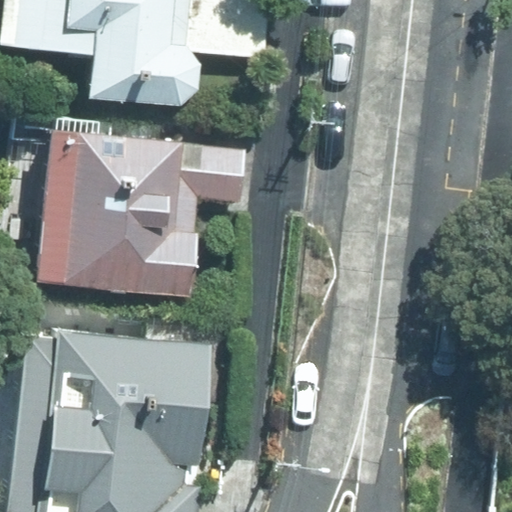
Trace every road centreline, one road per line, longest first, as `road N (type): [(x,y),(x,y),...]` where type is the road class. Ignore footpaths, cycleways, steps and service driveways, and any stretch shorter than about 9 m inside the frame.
road 1 (tertiary): [(372,349),(411,0)]
road 2 (tertiary): [(305,511),(372,349)]
road 3 (tertiary): [(372,349),(366,511)]
